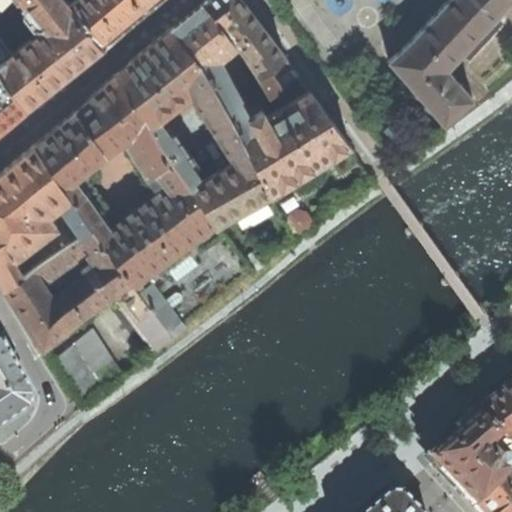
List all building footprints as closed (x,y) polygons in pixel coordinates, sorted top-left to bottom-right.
[(62,77),(102,46),(67,3),(63,0),(0,0),(0,13),(7,3),(10,0),(21,0),(43,28),(11,51),(12,53),(0,60),(0,72),(23,108),(62,77)] [(70,0),(67,3),(102,46),(155,0),(70,0)] [(205,0),(202,3),(235,46),(268,96),(299,76),(241,0),(205,0)] [(511,0),(447,0),(389,60),(445,122),(473,97),(450,70),(510,0),(511,0)] [(187,15),(169,29),(209,80),(239,134),(269,194),(349,145),(310,91),(251,125),(217,61),(235,46),(202,3),(187,15)] [(239,134),(209,80),(169,29),(145,49),(115,73),(151,126),(150,128),(172,161),(216,224),(269,194),(239,134)] [(0,60),(12,53),(11,51),(0,36),(0,60)] [(0,126),(23,108),(0,72),(0,126)] [(151,176),(172,161),(150,128),(151,126),(115,73),(76,110),(34,143),(63,190),(84,171),(103,157),(126,142),(148,178),(151,176)] [(0,280),(4,288),(22,275),(13,260),(56,227),(48,216),(60,207),(81,235),(92,227),(63,190),(34,143),(0,171),(0,280)] [(130,281),(133,285),(216,224),(172,161),(151,176),(162,189),(140,207),(119,221),(84,171),(63,190),(92,227),(130,281)] [(216,224),(133,285),(171,335),(201,311),(197,306),(197,307),(185,292),(186,291),(184,288),(183,288),(171,273),(203,249),(216,265),(215,266),(217,269),(218,268),(228,281),(227,282),(231,287),(251,270),(216,224)] [(4,288),(24,318),(43,348),(116,291),(130,281),(92,227),(81,235),(22,275),(4,288)] [(201,311),(231,287),(227,282),(228,281),(218,268),(217,269),(215,266),(216,265),(203,249),(171,273),(183,288),(184,288),(186,291),(185,292),(197,307),(197,306),(201,311)] [(133,285),(130,281),(116,291),(120,297),(115,301),(152,349),(156,346),(157,347),(171,335),(133,285)] [(51,360),(81,407),(123,374),(91,327),(51,360)] [(0,426),(23,411),(26,400),(0,353),(0,426)] [(511,378),(500,387),(469,411),(493,434),(496,432),(510,446),(511,444),(511,378)] [(449,480),(473,504),(505,472),(510,466),(509,464),(507,461),(504,458),(499,458),(495,460),(485,448),(496,437),(493,434),(469,411),(468,410),(446,432),(424,454),(449,480)] [(480,511),(511,511),(511,480),(505,472),(473,504),(480,511)] [(362,511),(412,511),(395,493),(385,493),(362,511)]
